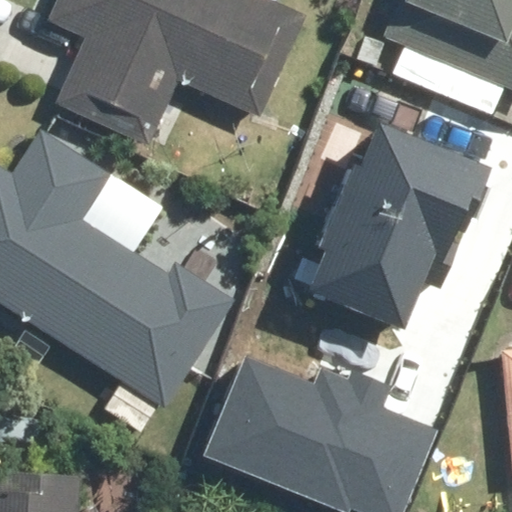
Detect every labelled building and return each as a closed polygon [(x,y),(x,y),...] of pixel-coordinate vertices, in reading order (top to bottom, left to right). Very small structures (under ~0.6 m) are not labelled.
[(61,0),(54,20),(57,21),(54,26),(85,39),(56,104),(149,145),(177,81),(255,115),(301,13),(270,0),(61,0)] [(511,0),(393,0),(379,34),(511,91),(511,0)] [(304,298),(396,333),(463,161),(370,126),(304,298)] [(221,303),(126,245),(152,200),(39,136),(15,177),(0,168),(0,297),(163,398),(221,303)] [(246,349),(205,449),(361,511),(401,511),(436,427),(246,349)] [(78,511),(81,473),(0,468),(0,511),(78,511)]
